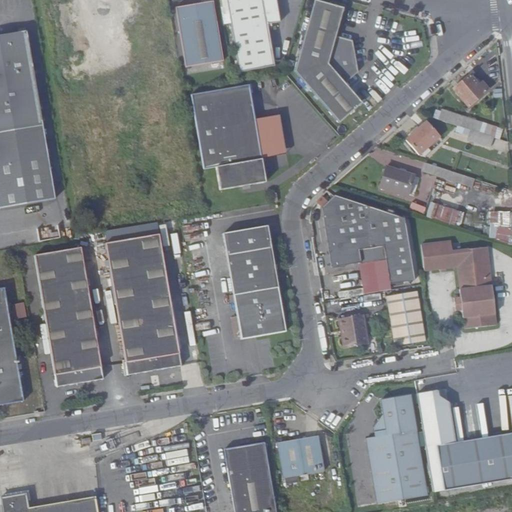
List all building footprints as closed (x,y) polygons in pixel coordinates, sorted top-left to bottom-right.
[(269,0),(265,1),(264,0),(227,0),(239,74),(276,69),(270,27),(281,24),(277,0),(269,0)] [(225,63),(216,3),(179,10),(188,69),(225,63)] [(340,13),(311,4),(292,74),(334,126),(363,102),(347,82),(360,71),(349,45),(332,41),(340,13)] [(0,214),(62,205),(50,131),(35,35),(0,41),(0,214)] [(468,111),(485,95),(478,88),(469,78),(451,94),(468,111)] [(489,92),(482,85),(478,88),(485,95),(489,92)] [(267,186),(252,88),(194,97),(205,172),(219,170),(223,193),(267,186)] [(502,129),(434,109),(431,119),(475,132),(499,140),(502,129)] [(414,155),(438,139),(425,123),(403,140),(414,155)] [(496,151),(499,140),(475,132),(472,143),(496,151)] [(453,184),(456,174),(432,166),(428,175),(453,184)] [(410,200),(418,179),(391,170),(384,190),(410,200)] [(480,183),(456,174),(453,184),(477,192),(480,183)] [(402,223),(332,199),(320,212),(329,270),(359,267),(357,253),(382,251),(388,288),(413,284),(402,223)] [(286,333),(269,228),(225,235),(234,297),(231,298),(232,305),(236,304),(238,316),(232,317),(235,338),(242,337),(243,341),(286,333)] [(157,235),(104,244),(125,376),(178,366),(157,235)] [(422,276),(455,273),(458,302),(459,316),(460,324),(462,324),(463,333),(494,330),(486,252),(450,256),(449,245),(419,249),(422,276)] [(100,381),(79,249),(34,256),(55,389),(100,381)] [(0,289),(0,406),(22,402),(4,288),(0,289)] [(423,347),(416,299),(384,303),(392,352),(423,347)] [(13,304),(14,318),(26,317),(26,303),(13,304)] [(367,348),(362,320),(335,323),(340,352),(367,348)] [(511,486),(511,439),(457,449),(450,408),(442,409),(439,395),(417,399),(435,499),(446,497),(511,486)] [(375,440),(375,444),(367,445),(378,510),(429,502),(414,401),(382,406),(384,422),(375,436),(376,440),(375,440)] [(323,478),(318,442),(276,449),(283,484),(323,478)] [(273,511),(264,449),(224,456),(233,511),(273,511)] [(6,511),(92,511),(91,497),(23,508),(21,493),(4,496),(6,511)]
